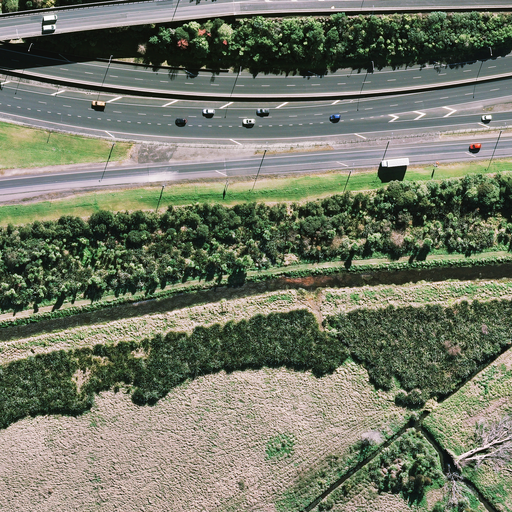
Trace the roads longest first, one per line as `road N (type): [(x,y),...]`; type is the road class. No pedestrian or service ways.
road 1 (trunk): [(0,57),(223,85),(391,81),(511,64)]
road 2 (trunk): [(511,145),(0,184)]
road 3 (trunk): [(159,10),(511,1)]
road 4 (trunk): [(315,115),(148,115),(0,95)]
road 5 (trunk): [(511,87),(315,115)]
road 6 (trunk): [(511,116),(382,126),(315,115)]
road 7 (trunk): [(0,28),(159,10)]
